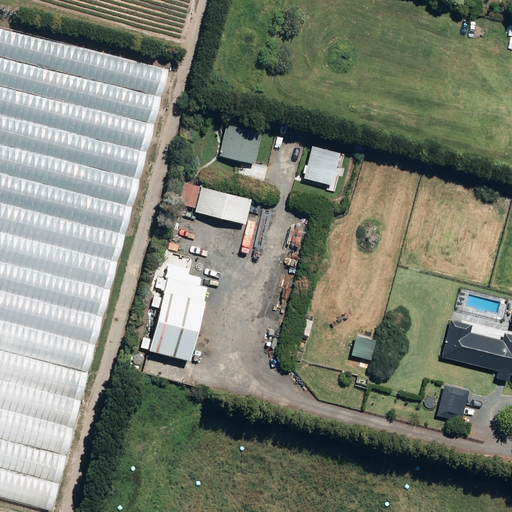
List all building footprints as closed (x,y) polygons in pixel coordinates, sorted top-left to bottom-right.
[(175,203),(192,208),(197,186),(181,182),(175,203)] [(248,199),(198,187),(192,212),(242,224),(248,199)] [(145,350),(185,361),(205,288),(196,285),(198,278),(186,274),(188,269),(167,264),(162,280),(156,279),(154,287),(160,289),(158,297),(152,295),(149,306),(155,307),(147,338),(141,337),(138,347),(145,349),(145,350)] [(511,334),(505,333),(503,340),(471,333),(473,325),(451,319),(442,357),(499,371),(497,378),(509,381),(511,374),(511,375),(511,334)] [(462,422),(469,391),(445,385),(437,416),(462,422)]
